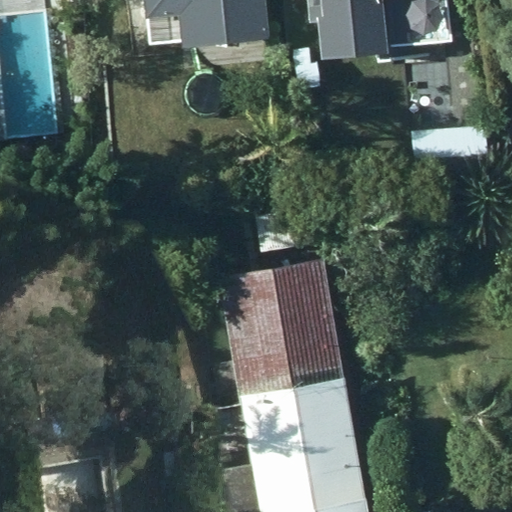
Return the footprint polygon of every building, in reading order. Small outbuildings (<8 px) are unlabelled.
[(304,0),(309,45),(379,39),(375,0),(304,0)] [(482,119),(406,124),(409,171),(485,167),(482,119)] [(230,268),(249,387),(349,371),(328,251),(230,268)] [(370,493),(349,371),(249,387),(268,510),(370,493)] [(373,511),(370,493),(268,510),(268,511),(373,511)]
